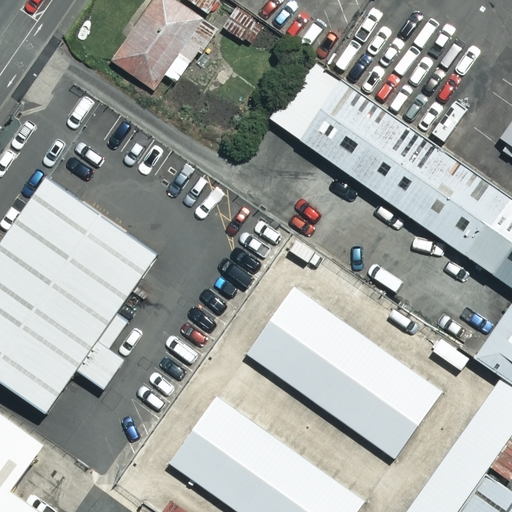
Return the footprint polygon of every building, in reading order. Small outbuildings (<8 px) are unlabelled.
[(180,0),(142,0),(103,57),(147,87),(198,12),(180,0)] [(219,0),(188,0),(210,14),(219,0)] [(263,24),(237,6),(224,24),(251,43),(263,24)] [(511,195),(308,57),(264,122),(511,289),(511,301),(475,356),(511,381),(511,195)] [(511,126),(495,151),(511,162),(511,126)] [(511,167),(504,162),(493,177),(511,191),(511,167)] [(0,381),(48,414),(159,255),(49,178),(31,206),(8,239),(0,249),(0,381)] [(441,389),(299,285),(248,355),(390,458),(441,389)] [(353,511),(363,498),(221,395),(170,464),(235,511),(353,511)] [(0,511),(58,511),(20,485),(39,459),(63,476),(71,464),(0,413),(0,511)] [(511,511),(511,494),(482,474),(455,511),(511,511)]
